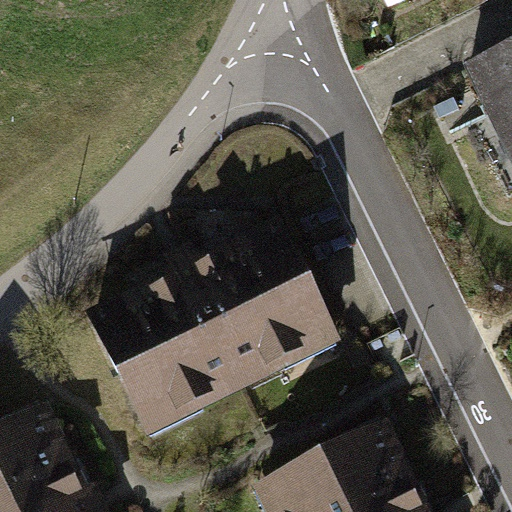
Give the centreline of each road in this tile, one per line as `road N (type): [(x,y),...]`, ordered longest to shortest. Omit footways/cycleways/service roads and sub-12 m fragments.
road 1 (residential): [(511,457),(286,0)]
road 2 (residential): [(265,0),(169,151),(80,241),(0,306)]
